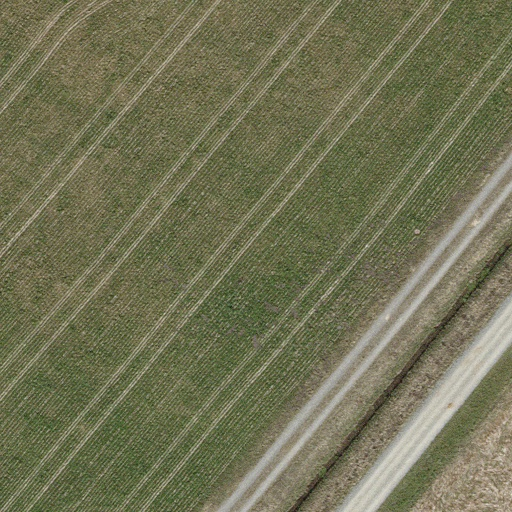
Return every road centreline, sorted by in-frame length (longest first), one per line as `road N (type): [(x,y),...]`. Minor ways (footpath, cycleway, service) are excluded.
road 1 (track): [(230,511),(511,168)]
road 2 (track): [(358,511),(511,320)]
